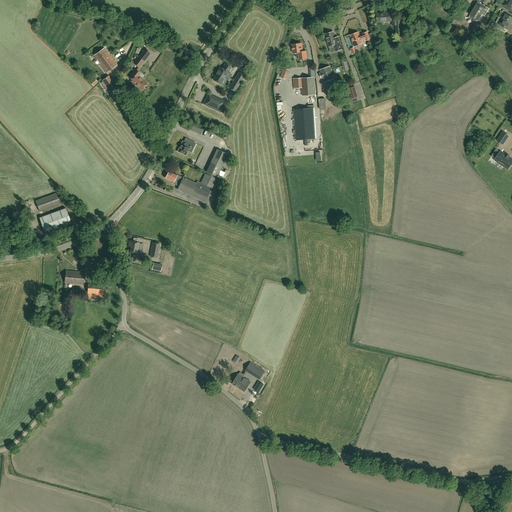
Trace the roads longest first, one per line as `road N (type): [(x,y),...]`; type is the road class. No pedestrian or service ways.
road 1 (unclassified): [(275,511),(246,411),(122,326),(109,223)]
road 2 (track): [(257,433),(288,446),(476,481)]
road 3 (tertiary): [(109,223),(152,170),(203,59)]
road 4 (unclassified): [(203,59),(44,0)]
road 5 (residential): [(373,1),(298,24),(260,0)]
